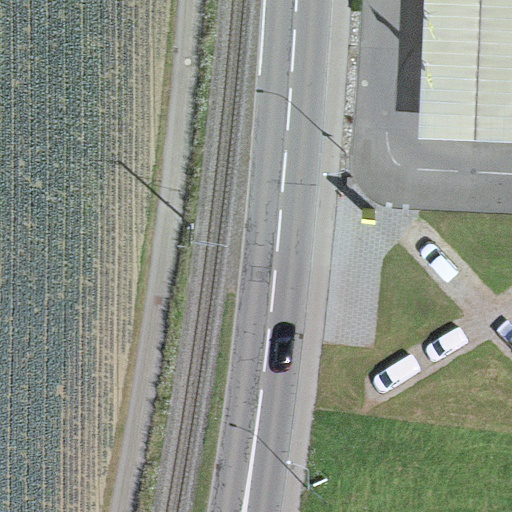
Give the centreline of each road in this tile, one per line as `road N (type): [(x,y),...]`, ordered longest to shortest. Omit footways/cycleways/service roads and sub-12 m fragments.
road 1 (track): [(117,511),(187,0)]
road 2 (primary): [(245,511),(296,0)]
